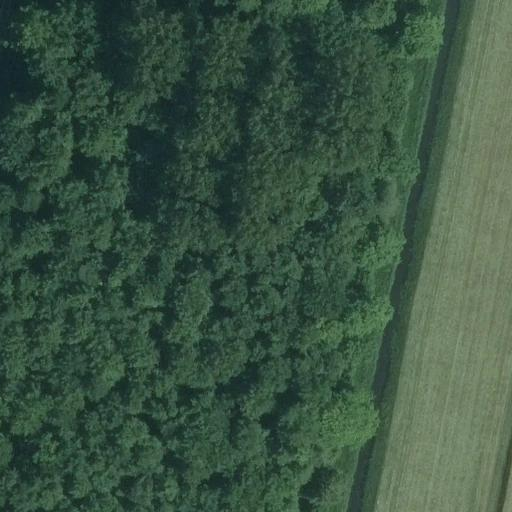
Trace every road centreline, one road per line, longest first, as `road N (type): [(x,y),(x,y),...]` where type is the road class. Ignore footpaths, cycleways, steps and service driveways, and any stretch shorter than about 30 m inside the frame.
road 1 (track): [(331,511),(432,0)]
road 2 (track): [(424,43),(213,0)]
